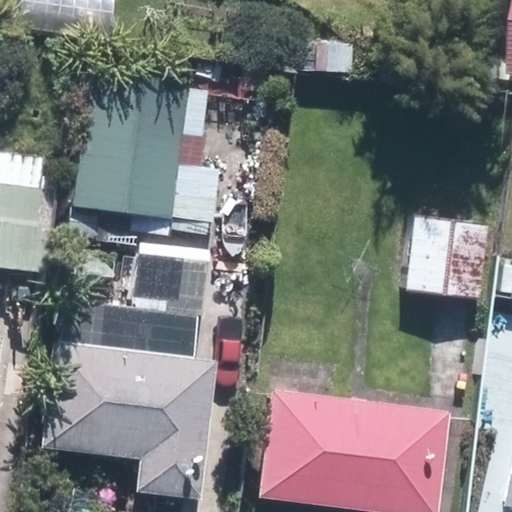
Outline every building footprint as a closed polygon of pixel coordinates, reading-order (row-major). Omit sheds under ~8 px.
[(96,0),(16,0),(15,19),(96,22),(96,0)] [(176,183),(160,182),(165,131),(183,133),(187,97),(72,84),(57,215),(155,226),(156,213),(172,214),(176,183)] [(40,164),(0,159),(0,279),(26,283),(40,164)] [(470,230),(398,223),(390,305),(463,311),(470,230)] [(511,271),(505,270),(496,308),(511,311),(511,271)] [(38,361),(32,458),(120,463),(118,500),(189,504),(196,370),(38,361)] [(511,511),(511,385),(477,510),(485,511),(511,511)] [(416,511),(429,423),(250,398),(235,503),(300,511),(416,511)]
